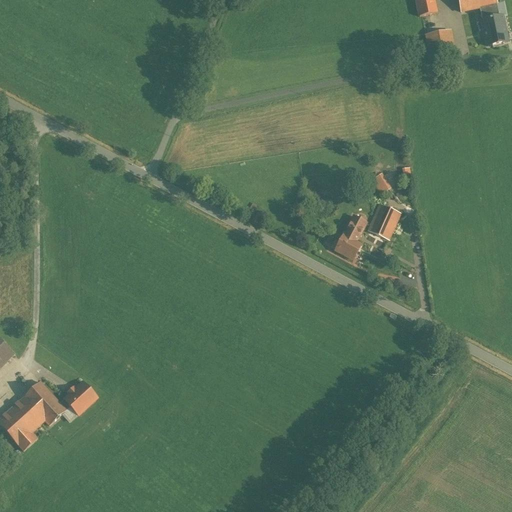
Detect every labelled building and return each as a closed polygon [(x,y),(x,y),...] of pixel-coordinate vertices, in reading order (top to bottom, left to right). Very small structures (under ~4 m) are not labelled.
[(433,0),(415,0),(419,17),(422,17),(436,14),(433,0)] [(457,0),(461,13),(479,9),(497,5),(495,0),(457,0)] [(503,4),(497,5),(499,18),(502,17),(506,16),(503,4)] [(482,21),(481,21),(487,47),(508,43),(502,17),(499,18),(497,5),(479,9),(482,21)] [(451,31),(425,36),(429,57),(455,52),(451,31)] [(381,195),(392,189),(383,173),(372,180),(381,195)] [(401,214),(380,205),(368,232),(389,241),(401,214)] [(356,243),(366,224),(353,217),(339,243),(335,241),(331,249),(336,251),(335,252),(353,261),(361,246),(356,243)] [(0,339),(0,369),(15,356),(0,339)] [(40,384),(0,420),(0,427),(18,447),(23,453),(37,440),(32,434),(45,423),(44,422),(61,406),(60,405),(40,384)] [(82,384),(64,401),(71,408),(78,416),(97,400),(82,384)] [(71,408),(64,401),(60,405),(61,406),(66,412),(71,408)] [(61,406),(44,422),(45,423),(49,428),(66,412),(61,406)]
